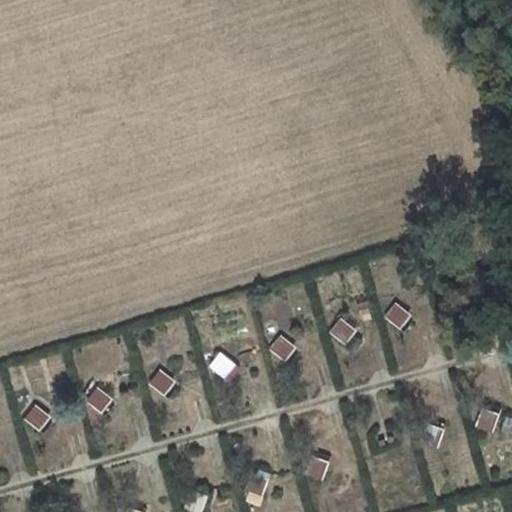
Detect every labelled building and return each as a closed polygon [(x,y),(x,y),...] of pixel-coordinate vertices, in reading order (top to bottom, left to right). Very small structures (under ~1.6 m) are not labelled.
[(397,305),(387,318),(397,325),(407,312),(397,305)] [(342,320),(333,333),(343,340),(352,327),(342,320)] [(282,338),(273,350),(283,358),(292,345),(282,338)] [(222,355),(212,366),(221,373),(230,361),(222,355)] [(161,372),(152,385),(161,391),(170,379),(161,372)] [(97,389),(89,401),(99,408),(108,396),(97,389)] [(36,407),(27,419),(37,427),(46,414),(36,407)] [(483,410),(478,425),(490,429),(495,414),(483,410)] [(429,425),(423,441),(435,446),(442,430),(429,425)] [(393,436),(380,440),(382,446),(395,443),(393,436)] [(313,458),(307,474),(319,479),(325,462),(313,458)] [(252,474),(247,490),(259,494),(265,479),(252,474)] [(191,491),(185,507),(197,511),(203,495),(191,491)]
